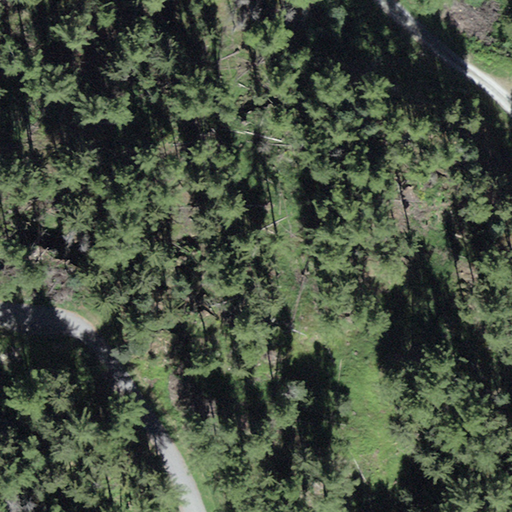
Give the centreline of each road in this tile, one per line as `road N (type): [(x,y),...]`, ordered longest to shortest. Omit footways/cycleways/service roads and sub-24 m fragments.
road 1 (track): [(0,313),(41,317),(128,370),(185,511)]
road 2 (track): [(511,109),(387,0)]
